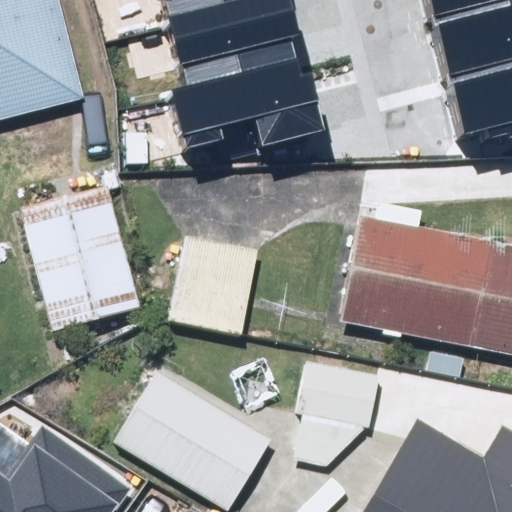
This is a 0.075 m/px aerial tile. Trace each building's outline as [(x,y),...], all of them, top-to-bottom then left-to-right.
[(0,0),(0,151),(55,136),(49,114),(84,104),(55,0),(0,0)] [(158,0),(161,10),(201,0),(158,0)] [(290,0),(201,0),(161,10),(176,71),(302,39),(290,0)] [(511,0),(425,0),(431,25),(511,4),(511,0)] [(511,4),(431,25),(446,83),(511,66),(511,4)] [(302,39),(176,71),(192,133),(255,117),(262,146),(325,130),(302,39)] [(511,66),(446,83),(460,141),(511,128),(511,66)] [(104,201),(21,221),(49,340),(132,321),(104,201)] [(354,203),(331,325),(511,359),(511,257),(415,239),(419,216),(354,203)] [(263,257),(185,238),(162,331),(240,350),(263,257)] [(145,373),(104,445),(220,511),(223,511),(264,442),(145,373)] [(511,511),(511,442),(495,433),(479,462),(409,423),(358,511),(511,511)] [(0,511),(129,511),(134,504),(46,446),(15,492),(0,482),(0,511)]
